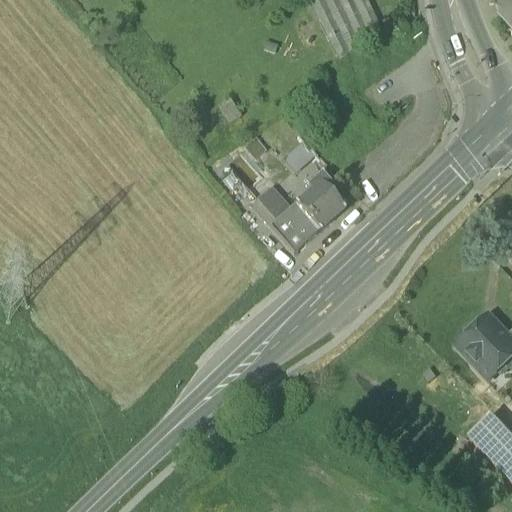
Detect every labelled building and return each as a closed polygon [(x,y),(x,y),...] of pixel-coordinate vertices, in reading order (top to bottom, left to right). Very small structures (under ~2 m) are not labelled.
[(305,0),(338,67),(385,44),(363,0),(305,0)] [(499,22),(511,35),(511,0),(499,0),(493,6),(499,22)] [(229,101),(216,109),(227,128),(240,120),(229,101)] [(266,155),(255,140),(242,149),(252,164),(266,155)] [(294,180),(316,161),(310,154),(308,156),(301,148),(281,165),(294,180)] [(241,191),(230,178),(220,186),(231,200),(241,191)] [(293,212),(317,238),(343,215),(328,198),(332,195),(319,181),(305,194),(309,198),(293,212)] [(251,212),(270,234),(288,217),(269,196),(251,212)] [(269,235),(292,261),(317,238),(293,212),(288,217),(270,234),(269,235)] [(487,386),(511,362),(511,345),(507,340),(489,321),(458,351),(474,368),(472,370),(487,386)] [(468,441),(511,487),(511,440),(491,418),(468,441)]
